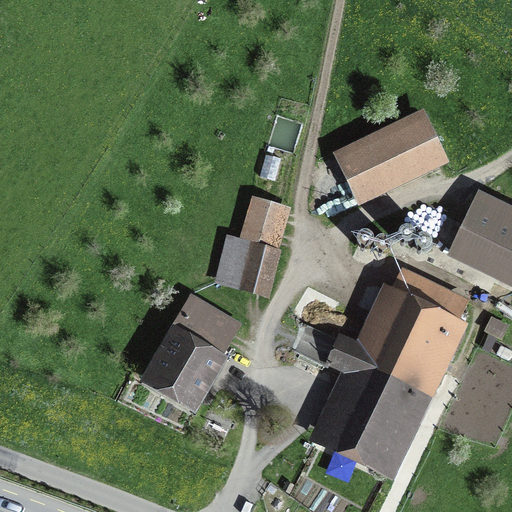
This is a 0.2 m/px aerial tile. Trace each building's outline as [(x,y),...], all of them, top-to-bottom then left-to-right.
[(440,156),(423,122),(342,161),(358,195),(440,156)] [(273,247),(284,208),(256,200),(244,238),(273,247)] [(455,249),(511,276),(511,219),(477,203),(455,249)] [(362,232),(357,236),(357,243),(361,248),(368,248),(373,244),(373,237),(369,232),(362,232)] [(382,236),(376,239),(374,245),(377,251),(383,253),(389,250),(391,244),(388,238),(382,236)] [(229,242),(220,280),(262,291),(272,255),(229,242)] [(405,273),(392,300),(451,328),(463,302),(405,273)] [(190,298),(175,324),(221,350),(236,325),(190,298)] [(465,334),(451,328),(392,300),(366,354),(307,324),(294,352),(327,368),(331,361),(357,373),(326,437),(385,465),(423,385),(435,391),(444,372),(432,366),(438,355),(452,361),(465,334)] [(191,402),(221,350),(175,324),(145,375),(191,402)]
